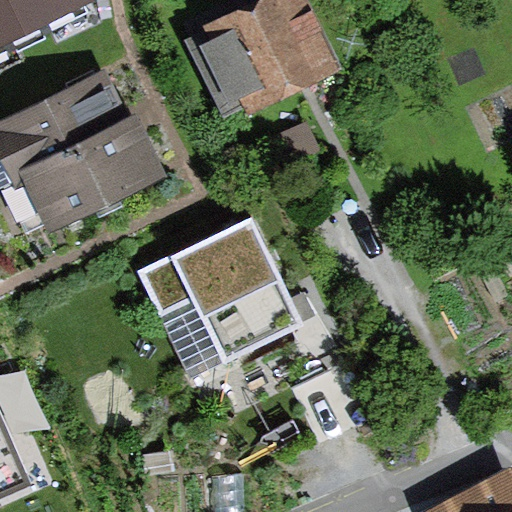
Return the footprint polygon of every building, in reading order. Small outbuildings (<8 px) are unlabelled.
[(0,0),(0,30),(62,0),(0,0)] [(264,0),(189,38),(225,110),(325,60),(295,0),(264,0)] [(23,176),(31,172),(122,128),(98,80),(0,127),(0,130),(5,140),(0,142),(0,155),(6,168),(16,164),(23,176)] [(31,172),(55,219),(153,171),(130,123),(122,128),(31,172)] [(191,298),(223,362),(303,323),(249,215),(136,271),(158,315),(191,298)] [(348,358),(289,387),(318,444),(376,415),(348,358)] [(0,459),(19,451),(0,408),(0,459)] [(511,511),(511,492),(505,479),(440,511),(511,511)]
